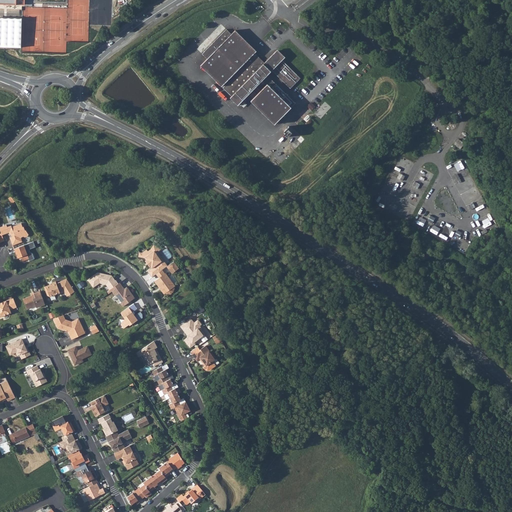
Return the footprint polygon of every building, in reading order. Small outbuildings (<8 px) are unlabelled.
[(226,29),(202,54),(207,59),(202,64),(223,84),(224,84),(225,85),(223,87),(241,105),(244,102),(243,100),(254,88),(258,93),(252,100),(276,123),(291,107),(291,106),(292,106),(295,103),(272,79),(268,83),(268,84),(267,84),(260,91),(256,86),(272,70),(290,88),(300,78),(282,60),(284,58),(276,50),(264,62),(256,54),(254,55),(253,54),(256,52),(234,31),(231,34),(226,29)] [(235,30),(234,31),(256,52),(257,51),(235,30)] [(202,64),(200,65),(222,86),(223,84),(202,64)] [(252,100),(251,101),(275,124),(276,123),(252,100)] [(303,110),(308,115),(316,106),(312,102),(303,110)] [(458,139),(454,144),(460,149),(464,143),(458,139)] [(428,182),(433,174),(426,171),(422,178),(428,182)] [(407,208),(404,215),(410,218),(413,211),(407,208)] [(7,225),(0,227),(0,229),(1,233),(2,234),(9,232),(10,234),(12,233),(13,236),(10,237),(13,245),(23,241),(22,238),(22,236),(24,236),(26,237),(28,236),(29,234),(26,230),(25,230),(24,227),(23,227),(22,223),(12,227),(11,225),(7,227),(7,225)] [(33,241),(23,245),(28,258),(29,261),(33,258),(32,253),(30,253),(28,249),(35,247),(33,241)] [(166,266),(167,266),(163,259),(161,261),(155,252),(158,247),(154,244),(150,249),(148,251),(146,249),(142,252),(139,252),(138,256),(145,257),(146,259),(146,260),(149,260),(151,263),(150,265),(150,266),(152,268),(148,271),(152,277),(156,274),(158,272),(162,269),(166,266)] [(23,245),(13,249),(16,256),(17,256),(18,258),(20,257),(22,260),(28,258),(25,250),(23,245)] [(167,266),(166,266),(169,270),(170,270),(172,273),(178,268),(173,261),(167,266)] [(162,269),(158,272),(156,274),(158,278),(154,281),(157,285),(158,284),(160,285),(161,286),(161,287),(162,289),(160,290),(163,294),(164,293),(166,294),(170,294),(172,292),(174,289),(174,287),(162,269)] [(110,289),(118,283),(116,279),(115,279),(112,275),(98,271),(88,278),(93,286),(100,282),(106,283),(110,289)] [(45,287),(48,296),(49,296),(64,291),(67,289),(70,294),(74,292),(68,282),(62,286),(61,282),(57,283),(56,281),(52,283),(53,285),(50,286),(50,285),(45,287)] [(124,288),(120,282),(118,283),(110,289),(107,291),(109,293),(112,290),(115,295),(117,293),(120,297),(119,297),(121,301),(120,302),(123,306),(135,297),(127,286),(124,288)] [(45,304),(40,291),(34,294),(23,299),(27,309),(36,305),(36,307),(45,304)] [(0,316),(8,313),(7,312),(11,310),(10,309),(17,307),(13,298),(0,302),(0,316)] [(132,312),(128,306),(121,312),(125,317),(125,319),(122,321),(121,324),(124,326),(129,323),(129,324),(133,322),(134,323),(142,317),(142,314),(140,311),(135,315),(134,314),(133,313),(132,312)] [(63,315),(53,319),(57,328),(65,330),(67,329),(72,339),(85,332),(78,318),(71,321),(69,320),(68,321),(65,320),(65,319),(63,315)] [(189,319),(179,327),(184,333),(185,332),(188,335),(187,339),(184,341),(189,348),(198,341),(198,338),(203,335),(199,330),(200,329),(198,326),(200,325),(197,321),(193,324),(189,319)] [(90,327),(93,334),(99,331),(95,324),(90,327)] [(20,354),(22,359),(30,355),(27,348),(26,348),(21,339),(6,347),(9,352),(12,350),(16,352),(18,355),(20,354)] [(157,347),(153,341),(140,349),(143,354),(145,359),(147,358),(149,363),(151,362),(153,365),(162,361),(158,353),(156,354),(154,348),(157,347)] [(76,346),(68,350),(70,355),(71,354),(73,359),(73,360),(75,365),(83,361),(82,358),(91,354),(87,346),(78,351),(76,346)] [(197,346),(190,351),(196,360),(200,357),(203,361),(202,362),(205,366),(203,367),(205,369),(208,370),(215,366),(211,361),(214,360),(209,352),(209,351),(205,346),(199,349),(197,346)] [(37,366),(26,371),(28,375),(30,374),(36,387),(47,381),(45,376),(44,376),(40,369),(39,369),(37,366)] [(161,366),(152,371),(154,375),(158,374),(160,379),(166,376),(168,375),(165,369),(163,370),(161,366)] [(160,379),(157,380),(159,385),(162,383),(165,388),(170,385),(173,384),(170,378),(167,380),(166,376),(160,379)] [(0,399),(6,397),(7,398),(8,400),(15,397),(7,380),(0,383),(0,399)] [(165,388),(161,390),(164,394),(167,393),(169,398),(177,394),(175,388),(172,389),(170,385),(165,388)] [(168,404),(171,409),(177,406),(180,405),(178,401),(180,399),(177,394),(169,398),(172,402),(168,404)] [(102,395),(90,401),(92,405),(91,405),(93,408),(92,409),(95,416),(105,411),(102,406),(106,404),(102,395)] [(176,412),(180,421),(187,418),(184,413),(189,410),(185,402),(180,405),(177,406),(179,411),(176,412)] [(100,422),(101,422),(105,430),(104,430),(107,435),(117,430),(118,429),(114,420),(113,421),(111,417),(109,413),(98,418),(100,422)] [(66,434),(72,431),(75,429),(73,423),(71,423),(70,423),(70,422),(69,421),(68,421),(67,421),(63,414),(56,418),(57,420),(54,421),(55,424),(54,424),(56,429),(62,426),(66,434)] [(146,416),(137,420),(140,427),(149,422),(146,416)] [(24,429),(9,435),(13,443),(33,435),(36,441),(40,439),(33,424),(24,429)] [(109,441),(110,441),(115,452),(125,447),(123,441),(132,436),(128,429),(119,433),(117,430),(107,435),(106,435),(109,441)] [(62,436),(64,439),(74,434),(72,431),(66,434),(62,436)] [(76,439),(74,434),(64,439),(60,441),(62,446),(65,447),(67,446),(68,449),(70,448),(72,452),(80,448),(83,446),(79,439),(76,441),(75,439),(76,439)] [(134,452),(130,444),(125,447),(115,452),(114,452),(117,459),(122,456),(123,460),(125,459),(126,462),(125,462),(128,468),(139,463),(136,457),(137,457),(138,456),(136,452),(135,452),(134,452)] [(72,452),(68,454),(70,457),(71,457),(73,461),(71,461),(76,472),(87,466),(85,462),(90,460),(87,453),(84,455),(83,452),(82,453),(80,448),(72,452)] [(184,462),(177,452),(170,458),(171,459),(167,461),(172,468),(176,466),(178,468),(182,465),(181,464),(184,462)] [(172,468),(167,461),(159,467),(160,469),(166,477),(171,473),(169,470),(172,468)] [(89,486),(96,482),(98,482),(95,476),(96,475),(94,471),(91,472),(90,470),(89,470),(87,466),(76,472),(78,476),(82,474),(85,482),(86,481),(89,486)] [(166,477),(160,469),(152,475),(157,482),(160,480),(162,482),(167,479),(166,477)] [(157,482),(152,475),(143,482),(145,483),(150,491),(155,487),(154,485),(157,482)] [(89,486),(83,489),(88,500),(105,492),(102,487),(99,489),(96,482),(89,486)] [(145,483),(140,487),(139,487),(136,489),(141,497),(145,494),(146,496),(151,493),(150,491),(145,483)] [(178,501),(179,503),(182,500),(186,505),(189,502),(191,504),(194,501),(196,502),(202,497),(201,495),(204,493),(197,485),(191,490),(189,492),(189,493),(186,495),(183,497),(182,495),(176,499),(178,501)] [(128,496),(132,504),(136,501),(137,503),(140,501),(138,499),(141,497),(136,489),(133,492),(128,496)] [(179,503),(178,501),(172,506),(170,504),(166,508),(168,510),(167,511),(165,509),(162,511),(182,511),(185,510),(179,503)]
